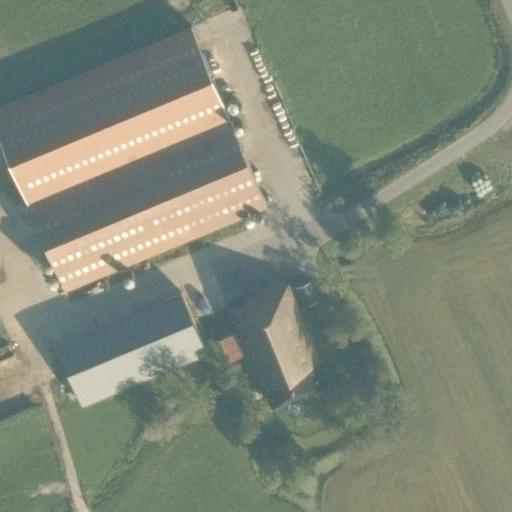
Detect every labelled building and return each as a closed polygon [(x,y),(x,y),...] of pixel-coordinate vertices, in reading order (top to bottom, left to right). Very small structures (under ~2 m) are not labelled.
[(22,197),(67,295),(264,204),(219,106),(22,197)] [(511,169),(508,163),(495,171),(489,161),(471,172),(484,193),(511,176),(511,169)] [(295,287),(304,305),(317,299),(309,281),(295,287)] [(263,381),(273,405),(331,381),(289,282),(251,298),(252,301),(231,310),(261,382),(263,381)] [(205,349),(181,291),(58,343),(82,400),(205,349)]
